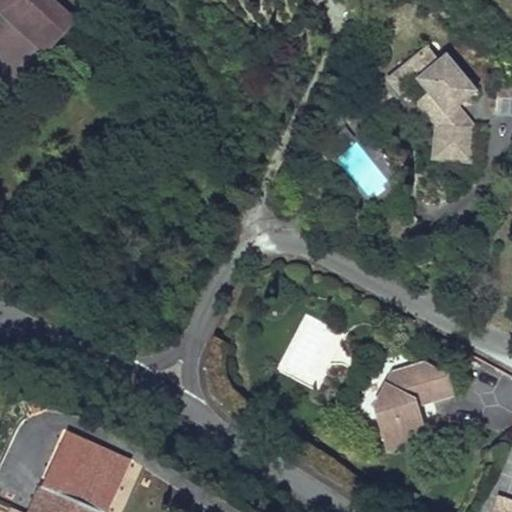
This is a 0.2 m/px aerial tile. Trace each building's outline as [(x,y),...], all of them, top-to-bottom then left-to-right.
[(0,0),(0,15),(2,16),(5,16),(31,39),(57,10),(46,0),(0,0)] [(337,0),(310,0),(319,12),(337,0)] [(42,49),(68,20),(57,10),(31,39),(42,49)] [(447,71),(438,57),(407,78),(420,97),(426,92),(436,106),(424,115),(436,133),(437,152),(448,153),(449,174),(474,173),(474,138),(460,117),(455,110),(468,102),(473,109),(479,104),(453,67),(447,71)] [(420,97),(407,78),(395,87),(407,106),(420,97)] [(468,102),(455,110),(460,117),(473,109),(468,102)] [(496,133),(511,137),(511,106),(505,104),(496,133)] [(448,153),(437,152),(437,174),(449,174),(448,153)] [(402,235),(413,227),(406,217),(395,225),(402,235)] [(400,249),(419,236),(413,227),(402,235),(395,225),(387,230),(400,249)] [(279,369),(320,387),(344,332),(303,314),(279,369)] [(440,379),(407,394),(389,430),(395,443),(403,445),(400,454),(408,473),(450,454),(442,435),(430,432),(435,419),(445,414),(436,393),(456,384),(440,379)] [(436,393),(445,414),(470,403),(463,386),(456,384),(436,393)] [(108,511),(130,463),(68,434),(32,511),(108,511)]
